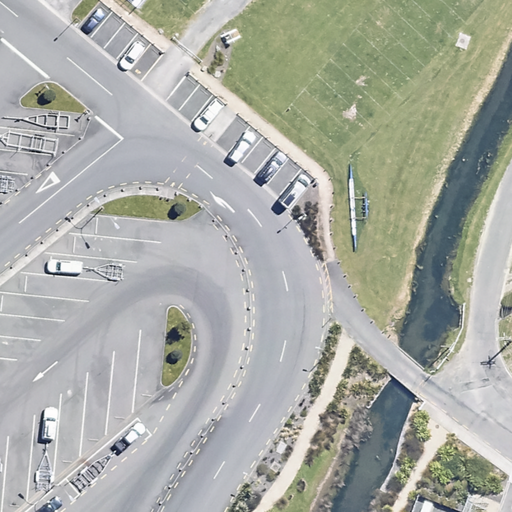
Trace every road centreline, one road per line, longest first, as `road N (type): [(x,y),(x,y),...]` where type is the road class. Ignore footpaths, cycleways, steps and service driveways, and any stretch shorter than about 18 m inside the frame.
road 1 (residential): [(511,193),(465,312),(462,346),(484,397),(511,421)]
road 2 (track): [(471,375),(428,389),(343,308),(287,288)]
